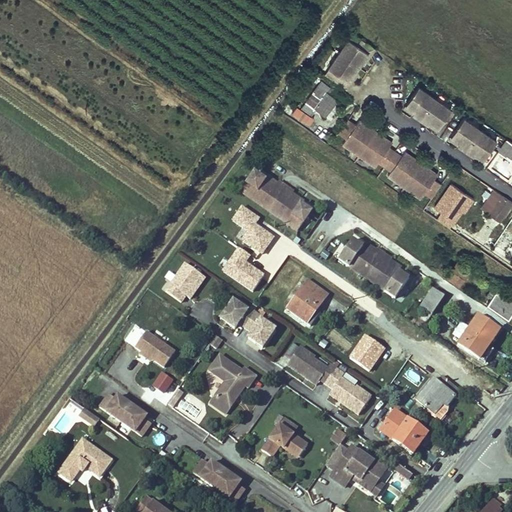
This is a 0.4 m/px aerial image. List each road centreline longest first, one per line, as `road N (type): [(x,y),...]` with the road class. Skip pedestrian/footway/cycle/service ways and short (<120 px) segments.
road 1 (residential): [(445,488),(198,316)]
road 2 (residential): [(511,332),(285,171)]
road 3 (residential): [(502,418),(352,306)]
road 4 (residential): [(511,194),(368,94)]
road 5 (residential): [(315,511),(209,440)]
